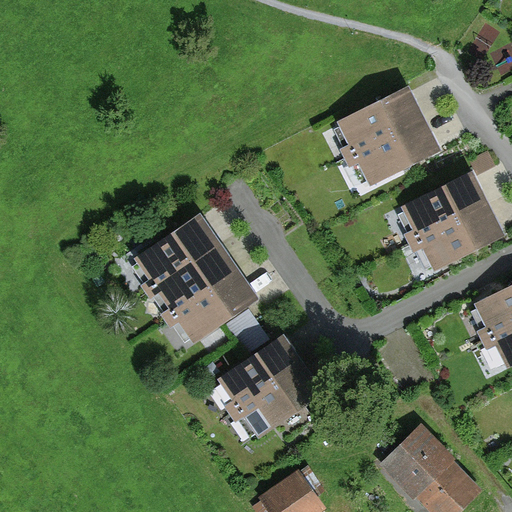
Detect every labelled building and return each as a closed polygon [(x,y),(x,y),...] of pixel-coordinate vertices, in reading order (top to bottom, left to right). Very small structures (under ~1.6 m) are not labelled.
[(423,121),(409,92),(345,124),(360,153),(423,121)] [(438,150),(423,121),(360,153),(374,181),(438,150)] [(486,205),(471,176),(408,208),(422,236),(486,205)] [(500,234),(486,205),(422,236),(436,265),(500,234)] [(140,260),(158,286),(215,246),(197,220),(140,260)] [(158,286),(176,312),(233,272),(215,246),(158,286)] [(176,312),(193,337),(251,298),(233,272),(176,312)] [(511,325),(511,289),(480,305),(495,334),(511,325)] [(511,361),(511,325),(495,334),(509,363),(511,361)] [(300,367),(282,340),(223,379),(241,406),(300,367)] [(318,393),(300,367),(241,406),(259,433),(318,393)] [(387,464),(435,511),(454,511),(478,489),(420,431),(387,464)] [(313,511),(320,507),(298,475),(263,498),(272,511),(313,511)]
